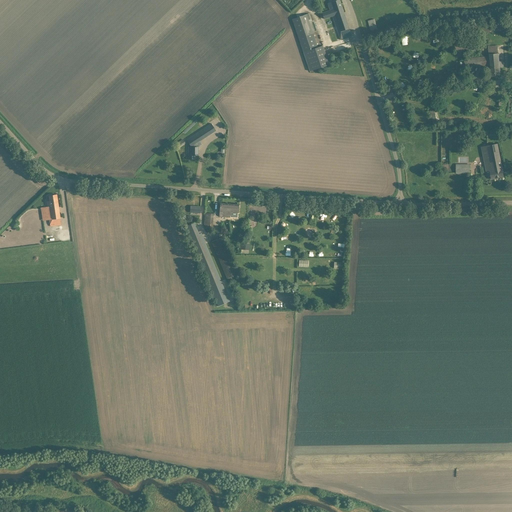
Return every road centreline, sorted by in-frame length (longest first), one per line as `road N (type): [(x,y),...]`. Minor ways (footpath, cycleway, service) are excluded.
road 1 (unclassified): [(400,203),(77,185),(52,173),(0,119)]
road 2 (unclassified): [(400,203),(399,170),(347,0)]
